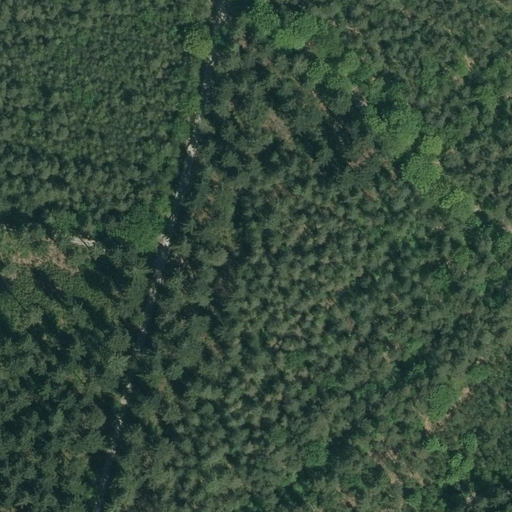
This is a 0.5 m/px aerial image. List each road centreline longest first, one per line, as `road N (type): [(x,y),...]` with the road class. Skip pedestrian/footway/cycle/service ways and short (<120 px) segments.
road 1 (track): [(91,511),(211,0)]
road 2 (track): [(237,0),(510,248)]
road 3 (unknown): [(510,248),(486,203),(260,0)]
road 4 (track): [(0,223),(158,250)]
